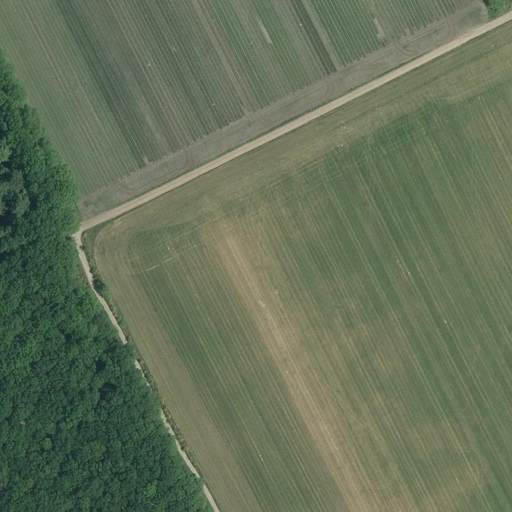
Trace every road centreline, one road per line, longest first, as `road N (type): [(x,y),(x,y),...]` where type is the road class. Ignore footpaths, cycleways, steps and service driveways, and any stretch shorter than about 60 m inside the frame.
road 1 (track): [(511,16),(74,234)]
road 2 (track): [(213,511),(74,234)]
road 3 (track): [(74,234),(0,82)]
